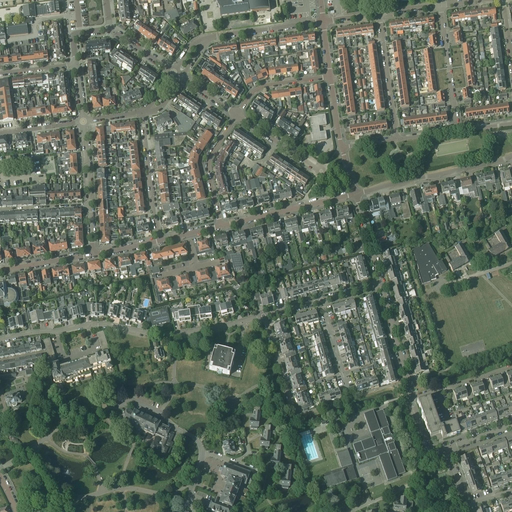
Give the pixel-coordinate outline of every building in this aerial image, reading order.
[(216,0),(217,1),(217,2),(217,3),(216,7),(218,7),(219,8),(220,16),(246,13),(257,12),(270,11),(268,1),(270,1),(269,0),(216,0)] [(118,6),(119,11),(129,10),(129,6),(133,5),(135,5),(135,2),(119,4),(119,6),(118,6)] [(36,17),(41,17),(53,15),(60,14),(59,12),(58,4),(53,4),(34,6),(22,8),(20,9),(21,21),(29,20),(32,20),(32,18),(36,18),(36,17)] [(137,7),(138,12),(139,15),(139,16),(143,17),(143,16),(145,16),(144,13),(143,13),(143,11),(141,11),(139,6),(137,7)] [(179,18),(178,16),(176,10),(164,15),(164,20),(167,23),(179,18)] [(121,17),(120,17),(121,23),(126,22),(126,23),(131,23),(130,21),(134,21),(135,22),(136,20),(137,19),(139,16),(139,15),(137,15),(121,17)] [(31,24),(32,20),(29,20),(21,21),(3,23),(7,23),(8,29),(6,29),(7,37),(28,34),(28,28),(27,28),(27,25),(31,24)] [(135,27),(133,30),(139,33),(147,22),(145,21),(143,23),(141,25),(138,23),(139,22),(136,20),(135,22),(133,24),(136,26),(135,27)] [(187,25),(179,29),(184,36),(197,28),(193,21),(190,23),(189,21),(186,23),(187,25)] [(139,33),(144,37),(148,30),(145,28),(148,23),(147,22),(139,33)] [(144,37),(149,40),(157,28),(158,27),(156,25),(155,27),(153,29),(151,32),(148,30),(144,37)] [(157,28),(149,40),(154,43),(158,37),(159,36),(160,37),(164,32),(167,27),(166,26),(162,31),(161,32),(159,34),(156,32),(158,30),(159,29),(157,28)] [(343,38),(342,30),(336,31),(337,42),(340,42),(341,44),(340,44),(340,46),(338,46),(338,49),(344,49),(343,38)] [(161,39),(157,46),(162,49),(168,41),(169,39),(164,35),(162,39),(161,39)] [(286,47),(286,45),(285,38),(279,39),(279,42),(278,42),(279,48),(286,47)] [(162,49),(167,53),(172,46),(174,44),(175,41),(176,41),(174,39),(172,42),(171,42),(171,43),(168,41),(162,49)] [(105,41),(103,41),(105,52),(111,51),(110,50),(111,50),(111,47),(110,47),(110,43),(108,42),(106,43),(105,41)] [(174,44),(167,53),(172,56),(178,47),(175,45),(177,42),(175,41),(174,44)] [(247,50),(246,44),(240,45),(241,51),(244,51),(245,54),(246,60),(248,59),(247,53),(247,50)] [(231,53),(231,55),(232,62),(234,61),(233,55),(234,55),(234,52),(238,52),(238,48),(236,48),(236,45),(230,46),(231,53)] [(366,55),(369,54),(376,53),(375,46),(365,48),(366,55)] [(117,61),(122,54),(118,50),(115,54),(112,52),(110,56),(114,60),(114,59),(117,61)] [(122,65),(127,57),(122,54),(117,61),(119,63),(119,62),(122,64),(122,65)] [(127,68),(132,61),(132,60),(127,57),(122,65),(124,66),(127,68)] [(88,64),(87,64),(87,68),(96,67),(96,64),(96,61),(99,61),(102,61),(102,58),(99,58),(96,58),(95,58),(93,59),(87,59),(88,64)] [(211,61),(221,68),(220,64),(213,59),(211,61)] [(132,61),(127,68),(129,69),(132,71),(137,63),(132,60),(132,61)] [(205,63),(201,70),(204,72),(201,76),(205,78),(206,79),(212,71),(215,66),(209,62),(207,64),(205,63)] [(318,64),(305,66),(300,66),(300,72),(303,72),(303,68),(311,67),(312,71),(318,70),(318,64)] [(258,65),(257,66),(260,73),(262,79),(268,76),(265,70),(262,72),(261,69),(260,69),(258,65)] [(257,74),(254,75),(257,81),(262,79),(260,73),(257,66),(254,67),(256,71),(257,74)] [(140,76),(143,78),(148,71),(145,68),(144,69),(143,68),(142,70),(142,69),(141,71),(138,75),(136,79),(138,80),(140,76)] [(246,71),(246,70),(243,71),(245,77),(244,77),(245,79),(244,80),(246,86),(252,84),(246,71)] [(248,70),(246,71),(252,84),(257,81),(254,75),(251,77),(250,74),(248,70)] [(143,84),(146,85),(153,74),(151,73),(152,73),(148,71),(143,78),(146,80),(143,84)] [(206,79),(211,82),(216,75),(217,74),(214,72),(212,71),(206,79)] [(211,82),(216,85),(222,77),(225,72),(223,71),(223,72),(222,71),(221,74),(220,74),(219,75),(218,77),(216,75),(211,82)] [(216,85),(221,89),(226,80),(225,81),(222,80),(225,76),(224,76),(226,74),(225,73),(226,73),(225,72),(222,77),(216,85)] [(59,80),(59,81),(68,79),(68,76),(67,77),(67,74),(63,74),(53,75),(47,76),(48,86),(53,86),(53,85),(52,81),(55,81),(59,80)] [(144,87),(143,88),(144,89),(147,86),(147,87),(149,84),(152,86),(154,84),(156,82),(155,81),(156,80),(158,78),(157,77),(157,76),(155,75),(154,75),(153,74),(146,85),(144,87)] [(226,80),(221,89),(225,92),(226,91),(234,79),(237,75),(236,74),(232,78),(230,80),(229,82),(226,80)] [(226,91),(225,92),(227,93),(230,95),(231,94),(237,85),(234,83),(235,81),(238,77),(239,77),(238,75),(237,75),(234,79),(226,91)] [(49,93),(48,86),(47,76),(41,77),(42,84),(43,94),(49,93)] [(129,76),(122,77),(124,85),(127,82),(131,79),(129,76)] [(0,122),(10,121),(13,121),(13,120),(15,120),(15,115),(12,115),(9,91),(12,91),(11,80),(7,80),(0,81),(0,97),(0,100),(0,122)] [(231,94),(230,95),(232,96),(235,98),(237,96),(238,94),(240,96),(244,91),(238,88),(239,86),(240,83),(239,82),(237,85),(231,94)] [(313,88),(312,88),(313,94),(321,92),(321,87),(316,87),(316,84),(313,85),(313,88)] [(127,94),(125,88),(123,89),(124,92),(125,96),(122,97),(122,98),(123,101),(124,101),(125,105),(126,105),(129,104),(129,103),(131,103),(127,94)] [(109,89),(106,89),(106,93),(107,93),(108,95),(109,107),(111,107),(112,108),(114,108),(114,107),(115,106),(115,105),(117,105),(116,97),(113,97),(113,98),(110,98),(109,89)] [(132,92),(132,93),(133,93),(136,100),(138,100),(141,99),(140,98),(141,98),(140,94),(139,91),(138,91),(138,90),(135,92),(134,91),(132,92)] [(129,93),(127,94),(131,103),(132,102),(133,102),(136,101),(136,100),(133,93),(132,93),(129,94),(129,93)] [(182,105),(187,97),(182,94),(178,101),(182,105)] [(92,101),(93,104),(96,104),(96,103),(98,102),(100,102),(101,102),(101,99),(100,100),(99,97),(102,97),(102,95),(99,95),(99,96),(96,97),(92,98),(92,99),(91,99),(91,102),(92,101)] [(187,108),(192,101),(187,97),(182,105),(187,108)] [(256,102),(251,109),(256,112),(264,100),(262,99),(260,102),(260,101),(258,103),(256,102)] [(264,100),(256,112),(261,115),(265,108),(262,106),(266,100),(265,99),(264,100)] [(192,111),(197,104),(192,101),(187,108),(192,111)] [(65,105),(63,106),(63,107),(63,108),(66,108),(66,113),(71,113),(70,106),(71,106),(71,104),(70,104),(70,103),(65,104),(65,105)] [(197,104),(192,111),(187,118),(189,119),(193,113),(195,113),(197,114),(197,113),(198,114),(199,112),(202,107),(197,104)] [(59,114),(63,114),(64,114),(66,114),(66,113),(66,108),(63,108),(63,106),(63,105),(57,106),(58,109),(57,109),(58,114),(59,114)] [(261,115),(265,118),(270,111),(265,108),(261,115)] [(270,111),(265,118),(267,120),(267,121),(269,122),(270,121),(270,122),(273,117),(274,118),(275,116),(274,115),(275,115),(272,113),(275,110),(272,108),(271,109),(270,111)] [(203,118),(208,122),(213,114),(211,113),(211,112),(209,111),(208,111),(205,115),(204,114),(203,114),(201,116),(202,117),(203,118)] [(277,126),(282,129),(287,122),(282,119),(286,113),(283,111),(279,117),(281,119),(277,126)] [(178,128),(178,134),(189,133),(195,123),(192,121),(189,119),(187,118),(179,113),(176,118),(181,126),(178,128)] [(213,114),(208,122),(213,125),(217,118),(216,116),(216,115),(214,114),(213,115),(213,114)] [(168,115),(161,118),(164,125),(167,124),(168,126),(172,124),(171,121),(168,115)] [(325,116),(317,117),(309,118),(312,134),(310,135),(311,143),(327,140),(326,132),(320,133),(319,127),(326,126),(325,116)] [(161,118),(154,121),(155,123),(157,128),(161,126),(163,130),(166,129),(164,125),(161,118)] [(217,118),(213,125),(217,128),(222,121),(217,118)] [(299,124),(291,136),(296,139),(299,135),(299,136),(301,136),(302,134),(301,133),(301,132),(299,131),(305,122),(304,121),(302,120),(299,124)] [(282,129),(286,133),(291,125),(287,122),(282,129)] [(286,133),(291,136),(299,124),(298,123),(296,125),(295,125),(293,127),(291,125),(286,133)] [(236,141),(237,140),(241,133),(240,133),(240,132),(237,130),(232,137),(235,139),(236,141)] [(203,136),(209,140),(212,136),(205,132),(204,134),(199,131),(198,133),(203,136)] [(154,136),(154,142),(169,141),(168,138),(187,136),(188,133),(189,133),(178,134),(154,137),(154,136)] [(187,136),(186,137),(204,148),(207,144),(198,139),(197,141),(190,136),(190,135),(188,133),(187,136)] [(198,139),(207,144),(209,140),(203,136),(198,133),(197,135),(200,137),(198,139)] [(239,142),(239,143),(241,144),(241,143),(242,143),(246,137),(244,136),(245,135),(242,133),(241,133),(237,140),(239,142)] [(26,134),(21,135),(22,147),(26,146),(26,147),(28,146),(28,143),(31,143),(30,138),(27,139),(26,134)] [(13,141),(13,144),(16,144),(16,148),(19,148),(19,147),(22,147),(21,135),(15,136),(15,140),(13,141)] [(185,139),(186,137),(187,136),(168,138),(169,141),(154,142),(155,149),(163,148),(180,146),(185,139)] [(195,148),(201,152),(204,148),(186,137),(185,139),(188,141),(190,139),(193,141),(192,143),(196,146),(195,148)] [(244,145),(247,147),(252,139),(248,137),(248,138),(246,137),(242,143),(242,144),(241,144),(241,145),(240,146),(242,147),(243,145),(244,145)] [(249,149),(251,151),(256,143),(254,142),(255,141),(252,139),(247,147),(249,149)] [(228,141),(226,144),(227,145),(226,147),(232,151),(235,146),(228,141)] [(254,152),(256,153),(261,147),(262,146),(258,144),(258,145),(256,143),(251,151),(253,152),(254,152)] [(190,155),(189,160),(197,161),(198,157),(185,148),(185,149),(183,147),(181,150),(190,155)] [(186,147),(185,148),(198,157),(201,152),(195,148),(193,151),(186,147)] [(223,149),(221,151),(228,156),(231,152),(225,147),(224,149),(223,149)] [(256,153),(256,154),(254,157),(257,158),(259,155),(261,157),(262,156),(264,154),(263,154),(266,149),(263,147),(262,148),(261,147),(256,153)] [(228,156),(221,151),(219,154),(220,155),(219,157),(225,161),(228,156)] [(274,166),(279,159),(274,155),(269,162),(268,162),(266,165),(272,169),(274,166)] [(217,163),(216,165),(223,166),(225,162),(219,157),(218,157),(218,160),(217,159),(216,163),(217,163)] [(274,166),(279,169),(284,162),(279,159),(274,166)] [(178,165),(179,169),(197,165),(197,161),(189,160),(189,164),(183,165),(183,164),(178,165)] [(279,169),(278,171),(282,174),(283,172),(284,173),(289,166),(284,162),(279,169)] [(289,166),(284,173),(289,176),(294,169),(289,166)] [(260,167),(255,175),(258,178),(262,173),(264,170),(260,167)] [(289,176),(294,180),(299,173),(294,169),(289,176)] [(509,188),(505,171),(502,171),(502,172),(500,173),(500,175),(500,176),(502,181),(504,189),(509,188)] [(294,180),(300,183),(304,176),(299,173),(294,180)] [(483,176),(485,186),(486,190),(492,189),(490,184),(495,183),(493,173),(483,176)] [(304,176),(300,183),(295,191),(300,195),(302,192),(299,189),(302,185),(305,187),(307,183),(308,183),(310,180),(304,176)] [(483,176),(476,177),(479,187),(485,186),(483,176)] [(458,190),(458,192),(459,196),(474,192),(475,198),(478,197),(476,187),(473,188),(472,185),(471,185),(470,179),(460,181),(461,188),(457,189),(458,190)] [(250,181),(252,190),(260,188),(259,183),(258,180),(250,181)] [(270,182),(268,183),(269,186),(269,187),(269,189),(270,192),(271,195),(273,194),(275,202),(280,201),(279,193),(277,187),(275,187),(276,190),(275,190),(272,191),(270,182)] [(453,183),(447,184),(449,193),(450,196),(455,195),(455,193),(458,192),(458,190),(455,190),(453,183)] [(449,193),(447,184),(441,186),(442,193),(446,193),(447,194),(449,193)] [(29,191),(29,198),(35,198),(36,202),(35,202),(35,203),(40,203),(40,206),(46,205),(45,191),(45,186),(40,185),(36,186),(36,191),(29,191)] [(279,186),(277,187),(280,201),(286,199),(284,192),(281,192),(280,189),(279,186)] [(284,186),(283,186),(283,189),(284,192),(286,199),(292,198),(291,196),(294,195),(297,194),(295,192),(293,193),(293,191),(292,190),(290,191),(290,190),(290,191),(289,189),(288,188),(286,188),(285,186),(284,186)] [(422,195),(423,199),(424,205),(427,204),(433,202),(429,188),(427,189),(424,189),(423,190),(424,194),(422,195)] [(263,190),(261,190),(261,191),(264,205),(270,203),(268,196),(271,195),(270,192),(264,193),(263,190)] [(416,191),(410,193),(410,196),(413,207),(421,206),(423,214),(426,213),(424,205),(423,199),(418,200),(417,194),(416,191)] [(196,196),(191,197),(185,198),(183,199),(183,204),(188,203),(188,200),(196,198),(197,201),(205,199),(204,194),(196,196)] [(247,194),(245,195),(248,208),(250,208),(253,208),(253,207),(252,199),(248,200),(247,194)] [(390,203),(387,203),(391,220),(395,219),(394,214),(392,209),(401,207),(400,203),(405,202),(403,194),(397,196),(395,196),(389,198),(390,201),(390,203)] [(29,198),(27,199),(28,206),(33,206),(33,203),(35,203),(35,202),(36,202),(35,198),(29,198)] [(380,212),(380,213),(389,211),(387,201),(386,201),(387,202),(384,203),(383,199),(377,201),(377,200),(377,201),(380,212)] [(369,205),(371,214),(380,212),(377,201),(376,201),(376,200),(373,201),(371,202),(372,204),(369,205)] [(205,201),(199,202),(203,219),(209,218),(207,210),(204,211),(202,205),(206,204),(205,201)] [(236,201),(229,202),(231,212),(237,211),(237,210),(239,209),(238,204),(236,204),(236,201)] [(229,202),(223,204),(224,206),(221,207),(222,212),(225,211),(226,214),(231,212),(229,202)] [(408,203),(401,205),(403,215),(402,216),(403,221),(411,218),(408,203)] [(166,213),(169,212),(172,211),(179,210),(178,204),(166,205),(162,206),(162,208),(163,208),(164,209),(163,211),(163,213),(166,213)] [(344,208),(341,209),(344,220),(345,224),(347,223),(346,220),(352,218),(351,210),(348,211),(347,208),(346,208),(346,207),(344,208)] [(338,219),(335,219),(336,222),(338,221),(344,220),(341,209),(336,210),(338,219)] [(78,210),(69,210),(70,218),(73,218),(73,221),(75,221),(75,219),(75,214),(78,214),(78,210)] [(191,211),(189,212),(191,222),(194,221),(197,220),(196,213),(195,210),(191,211)] [(172,211),(169,212),(172,227),(178,225),(178,223),(182,222),(181,217),(176,218),(174,218),(172,211)] [(327,212),(324,213),(328,227),(330,227),(329,224),(334,222),(334,220),(332,220),(330,212),(329,212),(329,211),(327,212)] [(169,212),(166,213),(168,220),(162,221),(163,226),(166,225),(166,228),(172,227),(169,212)] [(181,213),(181,214),(183,220),(185,219),(185,223),(191,222),(189,212),(181,214),(181,213)] [(324,213),(319,214),(321,223),(321,226),(325,225),(326,230),(328,230),(328,227),(324,213)] [(139,216),(140,220),(143,234),(149,232),(147,225),(144,225),(142,219),(145,219),(145,216),(139,216)] [(313,216),(307,217),(311,231),(313,231),(312,228),(316,227),(313,216)] [(307,217),(302,218),(302,221),(300,221),(303,230),(308,229),(309,232),(311,231),(307,217)] [(290,221),(293,232),(296,231),(296,233),(298,232),(300,239),(303,238),(301,230),(298,231),(296,220),(293,220),(292,220),(291,220),(290,221)] [(290,221),(284,222),(286,231),(284,231),(286,242),(289,242),(287,233),(293,232),(290,221)] [(278,224),(273,225),(275,235),(276,237),(276,239),(282,237),(283,243),(282,243),(284,252),(288,251),(286,242),(284,231),(280,232),(279,226),(278,224)] [(256,229),(255,229),(258,239),(264,238),(261,228),(258,229),(258,228),(256,229)] [(258,239),(255,229),(250,231),(252,240),(258,239)] [(499,233),(499,231),(495,234),(501,244),(488,251),(492,259),(498,255),(497,254),(504,250),(505,252),(511,248),(501,232),(499,233)] [(244,232),(238,233),(241,246),(246,245),(246,243),(244,232)] [(241,246),(238,233),(237,233),(235,234),(232,235),(235,247),(241,246)] [(220,238),(222,245),(222,247),(228,246),(227,243),(228,243),(227,240),(226,236),(220,238)] [(386,237),(377,240),(379,247),(387,244),(386,237)] [(34,238),(29,239),(30,243),(30,244),(33,243),(33,247),(34,255),(36,255),(37,256),(40,255),(38,242),(35,242),(34,238)] [(41,241),(38,242),(40,255),(44,254),(46,253),(43,238),(41,239),(41,241)] [(56,252),(55,243),(54,243),(54,240),(50,241),(50,238),(48,238),(50,250),(51,253),(53,252),(54,253),(56,252)] [(205,240),(202,241),(205,254),(214,252),(212,244),(209,245),(208,241),(206,241),(205,240)] [(205,254),(202,241),(199,242),(199,243),(197,243),(198,247),(195,248),(197,256),(205,254)] [(187,254),(185,244),(160,250),(159,250),(153,251),(154,255),(152,255),(151,252),(153,262),(187,254)] [(412,250),(419,271),(418,271),(422,285),(430,283),(430,281),(435,280),(434,277),(437,275),(438,276),(447,271),(441,261),(439,263),(429,246),(428,244),(421,248),(422,248),(420,249),(419,248),(412,250)] [(24,257),(23,249),(19,250),(18,245),(12,246),(13,251),(16,250),(18,258),(20,257),(20,258),(21,258),(23,258),(23,257),(23,258),(24,257)] [(448,265),(453,272),(458,269),(457,267),(464,263),(465,265),(471,261),(461,245),(460,246),(459,245),(455,247),(461,258),(448,265)] [(8,247),(3,248),(3,253),(5,252),(6,258),(8,258),(8,260),(10,260),(11,260),(12,259),(13,259),(11,251),(8,251),(8,247)] [(388,252),(383,254),(383,255),(383,256),(383,258),(384,258),(385,260),(387,259),(389,265),(396,263),(394,257),(397,256),(396,250),(391,252),(390,251),(388,252)] [(141,254),(140,254),(142,262),(145,261),(146,261),(147,267),(151,266),(150,261),(148,262),(146,253),(143,254),(141,254)] [(135,265),(134,265),(135,269),(140,268),(139,265),(142,264),(142,262),(140,254),(139,255),(139,254),(137,255),(134,256),(135,261),(134,261),(135,265)] [(233,255),(227,256),(228,260),(231,260),(234,270),(243,268),(240,256),(236,257),(236,254),(233,255)] [(124,258),(126,267),(129,267),(129,266),(129,265),(130,265),(130,267),(131,277),(136,276),(135,269),(134,265),(132,265),(130,257),(128,257),(127,256),(125,257),(125,258),(124,258)] [(119,264),(118,264),(119,270),(120,270),(121,270),(120,271),(120,272),(121,272),(121,273),(127,272),(126,267),(124,258),(123,257),(121,258),(118,259),(119,264)] [(352,266),(355,265),(365,262),(364,258),(364,257),(362,257),(353,260),(354,263),(351,264),(352,266)] [(111,270),(109,261),(108,261),(108,260),(106,260),(106,261),(105,261),(105,263),(103,263),(104,264),(102,264),(103,274),(104,278),(107,277),(106,276),(108,276),(107,271),(108,271),(107,270),(111,270)] [(110,260),(109,261),(111,270),(114,269),(115,274),(119,274),(117,265),(115,266),(114,260),(112,260),(110,260)] [(96,263),(93,263),(95,274),(101,273),(101,274),(103,274),(102,264),(100,265),(99,262),(98,262),(96,262),(96,263)] [(389,275),(399,272),(398,273),(396,263),(389,265),(390,269),(387,269),(388,272),(387,273),(388,274),(389,275)] [(222,267),(221,267),(223,277),(224,280),(224,277),(228,276),(229,279),(232,279),(230,269),(228,269),(227,265),(225,266),(225,265),(222,266),(222,267)] [(216,272),(212,273),(214,282),(218,281),(218,279),(223,277),(221,267),(220,267),(219,266),(217,267),(217,268),(215,268),(216,272)] [(356,270),(357,276),(367,273),(366,269),(367,269),(367,267),(356,270)] [(202,271),(201,271),(204,284),(214,282),(212,273),(209,274),(208,270),(206,270),(205,270),(203,270),(202,271)] [(49,271),(47,271),(45,271),(45,272),(42,273),(44,286),(51,285),(50,280),(50,277),(49,277),(48,272),(49,272),(49,271)] [(196,277),(193,278),(195,286),(204,284),(201,271),(201,272),(200,271),(197,272),(195,273),(196,277)] [(393,281),(394,284),(402,282),(399,272),(389,275),(389,276),(388,276),(389,278),(390,279),(390,281),(393,281)] [(367,273),(357,276),(359,281),(368,278),(369,278),(369,277),(367,273)] [(183,276),(182,276),(185,287),(190,285),(191,287),(195,286),(193,278),(189,279),(188,275),(186,275),(186,274),(183,275),(183,276)] [(346,274),(338,277),(340,285),(345,284),(345,285),(349,284),(346,274)] [(22,276),(18,277),(21,292),(24,292),(23,288),(27,287),(25,276),(23,276),(23,275),(22,276)] [(177,282),(173,283),(175,291),(179,290),(179,288),(185,287),(182,276),(181,276),(178,276),(178,277),(176,278),(177,282)] [(7,279),(8,280),(9,285),(17,284),(16,284),(15,278),(15,277),(7,279)] [(322,279),(322,281),(325,292),(328,291),(327,288),(330,288),(327,279),(327,277),(322,279)] [(332,278),(327,279),(330,288),(332,287),(333,290),(336,289),(332,278)] [(163,281),(165,291),(171,290),(171,292),(175,291),(173,283),(170,283),(169,279),(167,280),(166,279),(164,280),(163,281)] [(0,300),(2,300),(3,308),(9,308),(23,304),(23,302),(17,302),(19,299),(18,295),(16,291),(12,289),(9,289),(9,285),(8,280),(6,281),(6,280),(5,280),(4,280),(3,281),(2,281),(0,281),(0,300)] [(158,282),(156,282),(157,286),(154,287),(156,297),(161,295),(161,292),(165,291),(163,281),(162,281),(161,280),(159,281),(158,282)] [(316,280),(311,282),(315,295),(317,294),(316,291),(319,291),(317,282),(316,280)] [(322,281),(317,282),(319,291),(322,290),(323,293),(325,292),(322,281)] [(306,283),(306,285),(309,293),(311,293),(312,296),(315,295),(311,282),(306,283)] [(394,295),(405,292),(402,282),(394,284),(395,288),(393,289),(393,292),(393,294),(394,295)] [(295,286),(296,288),(298,296),(301,296),(302,298),(304,298),(301,286),(301,285),(295,286)] [(285,291),(288,299),(290,298),(291,301),(294,301),(291,289),(285,291)] [(271,294),(266,296),(268,306),(274,304),(273,302),(278,301),(276,294),(275,294),(274,291),(270,292),(271,294)] [(280,292),(276,294),(278,301),(282,300),(282,301),(288,299),(285,291),(280,292)] [(398,300),(399,304),(407,302),(405,292),(394,295),(394,296),(394,298),(395,298),(396,301),(398,300)] [(268,306),(266,296),(260,297),(259,294),(254,295),(256,302),(257,301),(259,306),(262,305),(263,307),(268,306)] [(362,305),(365,304),(375,301),(374,297),(375,297),(374,296),(373,296),(365,298),(366,301),(361,303),(362,305)] [(228,304),(225,305),(228,316),(228,315),(227,313),(230,313),(230,315),(233,314),(232,309),(236,307),(234,298),(228,300),(228,304)] [(78,305),(76,306),(76,307),(79,320),(82,318),(85,317),(84,312),(87,311),(86,304),(85,304),(84,302),(78,303),(78,305)] [(219,302),(214,304),(216,313),(220,312),(222,317),(225,316),(224,314),(227,313),(227,315),(227,316),(228,316),(225,305),(221,306),(219,302)] [(400,308),(398,309),(399,311),(398,312),(399,314),(400,314),(400,315),(410,312),(408,306),(410,305),(410,302),(408,303),(407,302),(399,304),(400,308)] [(93,303),(86,304),(87,311),(91,311),(91,316),(91,317),(94,317),(97,317),(97,318),(97,306),(93,306),(93,303)] [(100,306),(97,306),(97,318),(97,317),(100,316),(104,316),(103,316),(103,310),(106,310),(106,303),(100,303),(100,306)] [(208,309),(204,309),(206,320),(206,318),(208,317),(209,320),(212,319),(211,314),(216,313),(214,304),(208,305),(208,309)] [(68,307),(67,308),(68,315),(71,314),(72,320),(76,319),(79,320),(76,307),(75,307),(74,306),(73,307),(73,305),(68,306),(68,307)] [(117,313),(121,314),(122,309),(123,306),(117,305),(116,308),(109,307),(110,307),(108,316),(107,316),(110,317),(111,318),(112,318),(113,318),(113,317),(116,318),(117,313)] [(129,316),(133,317),(134,312),(135,309),(129,308),(128,306),(127,306),(125,305),(124,306),(123,306),(122,309),(121,314),(120,318),(119,319),(123,319),(123,320),(123,321),(124,321),(125,321),(125,320),(129,321),(129,320),(128,320),(129,316)] [(199,306),(193,307),(195,316),(199,315),(200,321),(203,321),(203,318),(205,318),(206,320),(205,320),(206,320),(204,309),(201,310),(199,306)] [(367,309),(368,314),(378,311),(377,307),(377,306),(367,309)] [(187,312),(184,312),(185,323),(186,323),(185,323),(185,321),(188,320),(188,323),(191,322),(190,317),(195,316),(193,307),(187,308),(187,312)] [(62,312),(58,313),(61,324),(63,322),(67,321),(65,316),(68,315),(67,308),(61,309),(62,312)] [(183,308),(172,310),(174,322),(179,321),(179,324),(182,323),(182,321),(185,321),(185,323),(184,312),(183,308)] [(50,319),(53,318),(54,324),(57,323),(60,324),(61,324),(58,313),(55,313),(54,310),(48,312),(49,313),(49,315),(50,319)] [(133,317),(132,321),(135,322),(135,323),(135,324),(136,324),(137,324),(137,323),(138,323),(141,323),(142,318),(145,319),(147,312),(141,310),(140,313),(134,312),(133,317)] [(44,321),(43,316),(43,314),(42,311),(30,314),(29,311),(27,312),(29,321),(31,321),(32,323),(31,323),(31,324),(44,321)] [(316,311),(310,313),(313,323),(319,322),(316,311)] [(404,320),(405,324),(415,321),(413,321),(410,312),(400,315),(399,316),(400,318),(401,318),(401,321),(404,320)] [(310,313),(305,314),(307,323),(308,325),(313,323),(310,313)] [(23,317),(15,319),(16,328),(19,328),(23,327),(22,324),(28,323),(26,314),(23,314),(23,317)] [(150,318),(152,327),(157,326),(157,325),(166,323),(170,322),(169,319),(168,314),(150,318)] [(369,319),(371,324),(381,322),(380,318),(380,316),(369,319)] [(16,328),(15,319),(6,321),(5,318),(2,319),(4,328),(10,327),(10,330),(14,329),(16,328)] [(273,327),(275,332),(285,329),(284,324),(286,323),(285,320),(275,323),(276,326),(273,327)] [(405,334),(416,331),(414,326),(416,325),(415,321),(405,324),(406,328),(403,328),(404,331),(404,332),(404,334),(405,334)] [(338,329),(340,334),(348,332),(350,331),(348,326),(338,329)] [(372,330),(374,335),(384,332),(383,328),(383,327),(372,330)] [(279,337),(280,340),(291,337),(289,334),(287,335),(285,329),(275,332),(277,338),(279,337)] [(409,340),(410,343),(418,341),(416,331),(405,334),(405,335),(405,337),(406,338),(407,340),(409,340)] [(374,335),(376,342),(380,340),(380,342),(386,340),(385,336),(384,332),(374,335)] [(279,344),(281,350),(291,347),(289,341),(292,340),(291,337),(280,340),(281,343),(279,344)] [(380,340),(376,342),(377,348),(387,346),(386,342),(387,342),(386,340),(380,342),(380,340)] [(410,354),(421,351),(419,346),(422,345),(421,341),(418,341),(410,343),(411,347),(409,348),(409,351),(409,353),(410,354)] [(162,347),(159,348),(159,350),(154,351),(156,360),(164,358),(162,347)] [(285,355),(286,358),(296,355),(295,351),(292,352),(291,347),(281,350),(282,355),(285,355)] [(215,349),(209,370),(229,376),(235,354),(215,349)] [(380,357),(380,359),(390,356),(389,352),(390,352),(389,351),(380,353),(381,357),(380,357)] [(414,359),(416,363),(426,360),(424,355),(422,355),(421,351),(410,354),(410,355),(410,357),(411,357),(412,360),(414,359)] [(105,366),(107,370),(112,368),(107,352),(102,354),(102,356),(99,357),(99,355),(95,356),(96,358),(89,360),(64,368),(62,363),(52,366),(54,371),(51,372),(54,380),(55,383),(61,381),(62,382),(63,381),(63,379),(65,379),(65,380),(65,381),(65,380),(66,383),(72,381),(72,380),(84,376),(85,377),(91,375),(90,371),(92,370),(105,366)] [(346,355),(347,360),(358,357),(356,352),(354,352),(346,355)] [(41,355),(36,357),(37,364),(40,364),(41,368),(46,367),(45,362),(43,362),(41,355)] [(284,361),(286,367),(296,364),(294,359),(297,358),(296,355),(286,358),(286,361),(284,361)] [(347,360),(349,365),(359,362),(358,357),(347,360)] [(319,363),(321,368),(331,365),(329,360),(321,362),(319,363)] [(426,360),(416,363),(417,367),(414,368),(415,370),(414,371),(415,373),(416,373),(416,374),(419,373),(420,373),(421,373),(422,372),(424,372),(425,374),(429,372),(429,370),(425,371),(424,367),(427,366),(426,360)] [(383,368),(383,369),(393,367),(392,363),(392,362),(392,361),(383,364),(384,367),(383,368)] [(359,362),(349,365),(350,371),(361,368),(359,362)] [(290,372),(291,375),(301,372),(300,369),(298,369),(296,364),(286,367),(288,373),(290,372)] [(322,373),(324,372),(332,370),(331,365),(321,368),(322,373)] [(0,376),(0,382),(3,382),(2,380),(16,378),(23,377),(26,377),(27,377),(32,376),(33,376),(33,375),(36,375),(36,374),(35,370),(33,370),(32,370),(28,371),(27,371),(25,372),(25,370),(22,371),(22,372),(19,373),(17,373),(16,373),(12,374),(11,374),(6,375),(2,376),(0,376)] [(289,379),(291,385),(301,381),(300,376),(302,375),(301,372),(291,375),(292,378),(289,379)] [(385,378),(386,380),(396,377),(395,373),(395,372),(386,374),(387,378),(385,378)] [(500,376),(495,378),(498,388),(503,386),(504,389),(507,388),(504,378),(501,379),(500,376)] [(370,377),(365,379),(368,389),(373,387),(370,379),(370,377)] [(376,377),(370,379),(373,387),(378,386),(376,377)] [(490,382),(487,383),(490,393),(499,390),(498,388),(495,378),(489,380),(489,381),(490,382)] [(365,379),(359,380),(363,391),(368,389),(365,379)] [(363,391),(359,380),(354,382),(357,392),(363,391)] [(295,390),(296,393),(307,389),(306,386),(303,387),(301,381),(291,385),(293,390),(295,390)] [(481,382),(476,384),(479,394),(484,392),(485,395),(489,394),(485,384),(482,385),(481,382)] [(471,389),(468,390),(471,399),(475,398),(474,396),(479,394),(476,384),(470,386),(471,389)] [(464,388),(459,390),(462,400),(467,398),(468,401),(468,400),(470,407),(472,406),(473,406),(471,399),(468,390),(465,391),(465,389),(464,388)] [(295,396),(297,402),(307,399),(305,393),(308,393),(307,389),(296,393),(297,396),(295,396)] [(338,389),(333,391),(336,399),(341,398),(338,389)] [(462,400),(459,390),(453,392),(454,394),(451,395),(454,405),(457,404),(457,402),(462,400)] [(5,396),(6,400),(5,400),(7,407),(12,406),(14,407),(16,407),(17,405),(17,404),(21,403),(19,396),(18,396),(17,393),(5,396)] [(325,403),(323,394),(317,396),(320,404),(325,403)] [(419,402),(420,405),(419,405),(422,413),(423,413),(425,419),(424,419),(427,428),(428,427),(430,433),(429,433),(430,438),(437,436),(438,440),(442,438),(442,439),(450,437),(449,436),(456,434),(456,435),(460,433),(456,422),(456,421),(441,426),(442,428),(439,429),(428,398),(419,402)] [(307,399),(297,402),(298,408),(301,407),(302,410),(303,410),(304,412),(308,411),(307,408),(312,407),(311,403),(308,404),(307,399)] [(259,420),(259,413),(260,413),(260,407),(255,406),(254,412),(255,412),(255,413),(254,413),(253,419),(251,419),(250,427),(251,427),(250,429),(257,430),(257,427),(258,428),(259,420)] [(506,406),(501,408),(504,418),(509,416),(506,406)] [(504,418),(501,408),(496,410),(499,419),(504,418)] [(128,410),(123,420),(130,423),(129,424),(154,436),(154,435),(164,439),(162,444),(160,443),(159,445),(154,442),(150,444),(148,447),(150,451),(166,459),(173,443),(170,442),(173,436),(172,433),(169,431),(170,429),(159,424),(160,423),(135,411),(134,413),(128,410)] [(372,439),(353,446),(359,464),(379,457),(379,459),(387,482),(397,479),(396,477),(398,476),(405,473),(397,450),(396,451),(393,444),(392,439),(390,435),(388,428),(389,428),(383,410),(376,413),(374,414),(373,411),(371,412),(365,414),(363,415),(371,437),(372,439)] [(494,411),(489,412),(492,422),(498,420),(494,411)] [(489,412),(484,414),(487,424),(492,422),(489,412)] [(484,414),(479,416),(482,425),(487,424),(484,414)] [(479,416),(474,418),(477,427),(482,425),(479,416)] [(321,423),(322,426),(326,425),(326,423),(339,419),(338,417),(327,421),(321,423)] [(474,418),(469,420),(472,429),(477,427),(474,418)] [(469,420),(463,421),(467,431),(472,429),(469,420)] [(467,431),(463,421),(458,423),(461,433),(467,431)] [(270,432),(270,427),(265,426),(264,432),(265,432),(265,433),(264,433),(263,439),(261,439),(260,446),(261,446),(261,449),(267,450),(268,447),(269,447),(269,440),(270,433),(269,433),(269,432),(270,432)] [(505,440),(499,442),(502,450),(508,448),(505,440)] [(232,442),(223,444),(226,455),(235,452),(232,442)] [(499,442),(494,443),(497,452),(502,450),(499,442)] [(494,443),(489,445),(492,454),(497,452),(494,443)] [(489,445),(484,447),(487,456),(492,454),(489,445)] [(276,452),(276,453),(275,452),(274,459),(271,459),(270,466),(271,466),(271,469),(278,469),(278,467),(279,467),(280,460),(279,459),(280,453),(280,452),(281,447),(275,446),(275,452),(276,452)] [(487,456),(484,447),(479,449),(482,457),(487,456)] [(336,453),(341,467),(352,463),(347,449),(336,453)] [(459,459),(461,464),(470,461),(468,455),(459,459)] [(461,464),(463,469),(472,466),(470,461),(461,464)] [(352,463),(341,467),(341,469),(323,475),(325,478),(323,479),(327,489),(328,489),(328,488),(345,483),(346,483),(346,482),(357,479),(352,463)] [(220,503),(213,501),(209,511),(212,511),(230,511),(232,508),(241,483),(245,485),(246,482),(250,483),(252,478),(248,477),(250,473),(225,464),(224,468),(221,467),(219,471),(222,472),(221,476),(225,477),(223,481),(224,481),(228,483),(224,493),(221,492),(220,495),(223,496),(220,503)] [(286,472),(285,472),(284,479),(282,478),(281,486),(282,486),(282,489),(288,489),(288,487),(289,487),(290,479),(290,473),(290,472),(291,472),(291,466),(286,466),(285,471),(286,471),(286,472)] [(463,469),(464,474),(474,471),(472,466),(463,469)] [(464,474),(466,479),(476,476),(474,471),(464,474)] [(504,472),(499,474),(499,475),(503,485),(508,483),(504,474),(504,472)] [(499,475),(494,477),(497,486),(503,485),(499,475)] [(466,479),(468,484),(477,481),(476,476),(466,479)] [(497,486),(494,477),(489,479),(492,488),(497,486)] [(468,484),(470,490),(479,486),(477,481),(468,484)] [(479,486),(470,490),(472,495),(481,492),(479,486)] [(394,504),(393,511),(401,511),(400,511),(405,511),(406,510),(412,510),(413,503),(408,502),(407,508),(406,508),(406,505),(406,498),(401,498),(400,504),(394,504)] [(506,511),(509,511),(506,503),(500,504),(502,511),(506,511)]
